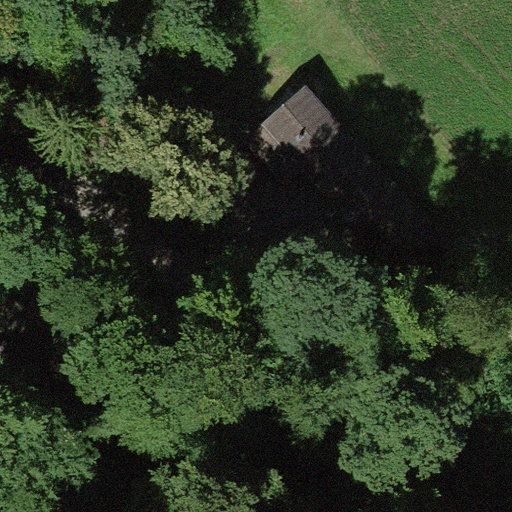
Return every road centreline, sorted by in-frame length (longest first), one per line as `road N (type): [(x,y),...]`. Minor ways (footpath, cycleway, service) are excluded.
road 1 (track): [(511,337),(370,345),(241,310),(78,242)]
road 2 (track): [(269,71),(78,242)]
